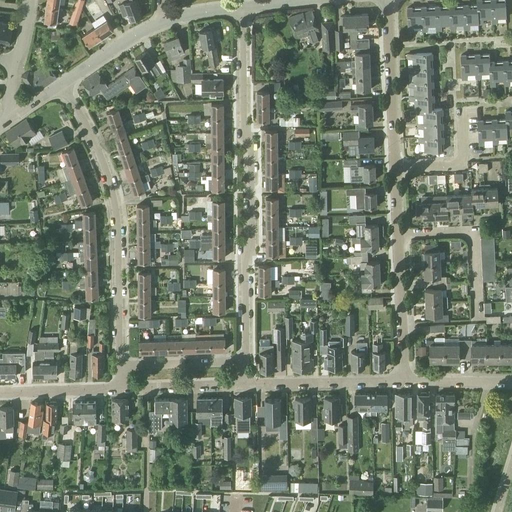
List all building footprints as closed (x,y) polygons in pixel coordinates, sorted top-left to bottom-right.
[(47,0),(46,8),(58,9),(59,0),(47,0)] [(123,3),(130,20),(142,15),(136,0),(129,0),(130,1),(123,3)] [(491,18),(492,18),(490,0),(476,0),(477,5),(477,14),(478,24),(483,24),(483,18),(491,18)] [(490,0),(492,18),(492,23),(497,23),(497,18),(506,17),(505,0),(490,0)] [(82,7),(75,5),(73,11),(80,13),(82,7)] [(463,6),(464,24),(464,30),(469,29),(469,24),(478,24),(477,14),(477,5),(463,6)] [(449,25),(450,25),(449,6),(435,7),(436,26),(436,31),(441,31),(441,25),(449,25)] [(449,6),(450,25),(450,30),(455,30),(455,25),(463,24),(464,24),(463,6),(449,6)] [(435,26),(436,26),(435,7),(421,8),(422,26),(422,32),(427,31),(426,26),(435,26)] [(58,9),(46,8),(44,21),(56,23),(58,9)] [(421,26),(422,26),(421,8),(407,8),(408,32),(413,32),(412,27),(421,26)] [(312,10),(288,18),(295,39),(308,35),(311,43),(320,40),(317,32),(319,31),(312,10)] [(73,11),(71,17),(78,20),(80,13),(73,11)] [(350,49),(356,48),(356,42),(356,39),(356,32),(355,14),(340,15),(340,24),(343,24),(343,29),(349,29),(350,49)] [(355,14),(356,32),(361,32),(361,29),(368,28),(367,14),(355,14)] [(78,20),(71,17),(69,24),(76,26),(78,20)] [(94,28),(101,38),(113,30),(106,20),(94,28)] [(0,44),(9,46),(11,30),(7,29),(8,24),(0,22),(0,44)] [(322,23),(323,50),(334,49),(333,22),(322,23)] [(101,38),(94,28),(82,36),(89,46),(101,38)] [(199,32),(201,47),(207,46),(208,56),(209,65),(218,63),(213,29),(199,32)] [(60,31),(51,31),(51,40),(60,40),(60,31)] [(164,42),(170,60),(180,57),(179,54),(184,52),(178,37),(164,42)] [(356,42),(356,48),(369,48),(369,39),(356,39),(356,42)] [(135,59),(142,70),(149,66),(155,77),(160,74),(147,51),(135,59)] [(360,66),(370,66),(369,53),(355,53),(355,60),(351,60),(351,66),(355,66),(360,66)] [(431,53),(407,54),(407,59),(413,59),(413,68),(432,67),(431,53)] [(474,55),(475,74),(475,79),(480,79),(480,73),(489,73),(488,62),(488,54),(474,55)] [(466,74),(475,74),(474,55),(460,56),(461,80),(466,79),(466,74)] [(191,81),(190,74),(190,65),(190,59),(183,59),(183,66),(176,66),(176,81),(191,81)] [(508,80),(511,79),(511,61),(502,62),(503,80),(504,86),(509,85),(508,80)] [(503,80),(502,62),(488,62),(489,73),(490,86),(494,86),(494,81),(503,80)] [(21,76),(34,94),(41,89),(56,79),(46,64),(31,74),(28,71),(21,76)] [(360,66),(355,66),(355,72),(352,72),(352,78),(370,78),(370,66),(360,66)] [(136,92),(146,85),(134,67),(107,85),(97,71),(82,82),(92,97),(101,90),(107,100),(130,84),(136,92)] [(408,68),(408,73),(413,73),(413,77),(414,82),(432,81),(432,67),(413,68),(408,68)] [(202,80),(202,74),(190,74),(191,81),(191,83),(202,82),(203,95),(223,94),(223,90),(225,90),(225,83),(223,83),(223,80),(202,80)] [(370,78),(352,78),(352,83),(356,83),(356,90),(371,89),(370,78)] [(414,82),(408,82),(408,87),(414,87),(414,91),(414,96),(433,95),(432,81),(414,82)] [(152,93),(156,100),(164,95),(160,88),(152,93)] [(322,90),(323,98),(336,98),(336,90),(322,90)] [(257,92),(257,107),(268,107),(268,92),(257,92)] [(414,96),(409,96),(409,101),(414,101),(415,110),(417,110),(434,109),(433,95),(414,96)] [(342,110),(342,101),(318,103),(319,111),(342,110)] [(211,104),(211,119),(223,119),(223,104),(211,104)] [(350,112),(359,111),(359,123),(372,123),(371,104),(358,105),(350,105),(350,112)] [(268,107),(257,107),(257,121),(269,121),(268,107)] [(107,113),(111,126),(122,123),(118,109),(107,113)] [(417,110),(418,115),(423,115),(423,123),(423,124),(442,123),(441,109),(434,109),(417,110)] [(5,132),(15,147),(35,133),(26,119),(5,132)] [(211,119),(211,133),(223,133),(223,119),(211,119)] [(301,127),(301,119),(288,119),(289,128),(301,127)] [(477,121),(478,145),(483,145),(483,139),(492,139),(491,120),(477,121)] [(491,120),(492,139),(492,144),(497,144),(497,139),(506,138),(506,136),(506,120),(491,120)] [(122,123),(111,126),(116,140),(127,137),(122,123)] [(418,124),(418,129),(423,129),(424,137),(424,138),(442,137),(443,137),(442,123),(423,124),(418,124)] [(48,137),(54,148),(66,142),(61,130),(48,137)] [(265,146),(277,146),(282,146),(282,141),(277,141),(276,131),(265,131),(265,146)] [(373,137),(358,137),(358,131),(343,131),(343,145),(359,145),(359,151),(373,150),(373,137)] [(339,139),(338,132),(321,132),(321,140),(339,139)] [(223,133),(211,133),(211,139),(211,147),(223,147),(223,133)] [(131,150),(127,137),(116,140),(120,153),(131,150)] [(424,138),(419,138),(419,143),(424,143),(424,152),(443,151),(443,137),(442,137),(424,138)] [(277,161),(277,146),(265,146),(265,161),(277,161)] [(62,151),(67,165),(78,161),(73,147),(62,151)] [(223,163),(223,147),(211,147),(212,163),(223,163)] [(120,153),(125,167),(136,164),(131,150),(120,153)] [(19,154),(1,154),(2,160),(8,160),(8,164),(19,164),(19,154)] [(360,166),(360,159),(343,159),(343,167),(350,166),(351,181),(375,180),(374,165),(360,166)] [(67,165),(62,167),(67,180),(72,178),(83,174),(78,161),(67,165)] [(265,161),(266,174),(277,174),(277,161),(265,161)] [(223,163),(212,163),(212,176),(223,176),(223,163)] [(125,167),(129,180),(140,177),(136,164),(125,167)] [(502,184),(501,165),(492,165),(493,184),(502,184)] [(170,167),(162,169),(163,173),(164,176),(171,174),(171,169),(170,168),(170,167)] [(83,174),(72,178),(77,192),(88,188),(83,174)] [(140,177),(129,180),(133,194),(145,190),(142,183),(150,181),(147,174),(140,177)] [(277,174),(266,174),(266,188),(277,188),(277,174)] [(223,176),(212,176),(212,190),(224,189),(223,176)] [(483,186),(484,205),(497,204),(497,188),(489,188),(489,185),(483,186)] [(471,189),(471,195),(472,205),(484,205),(483,186),(479,186),(479,189),(471,189)] [(88,188),(77,192),(82,205),(93,201),(88,188)] [(356,195),(356,209),(376,208),(376,193),(361,194),(361,188),(346,189),(346,195),(356,195)] [(64,192),(59,194),(61,201),(67,199),(64,192)] [(61,201),(59,194),(53,196),(56,204),(61,201)] [(459,211),(459,195),(446,196),(446,201),(447,212),(459,211)] [(472,205),(471,195),(459,195),(459,211),(472,211),(472,205)] [(434,196),(434,202),(434,218),(447,217),(447,212),(446,201),(446,196),(434,196)] [(277,198),(266,198),(266,212),(277,212),(277,198)] [(212,200),(212,215),(224,214),(224,200),(212,200)] [(0,213),(9,213),(8,205),(8,202),(8,201),(0,201),(0,213)] [(434,218),(434,202),(421,202),(421,204),(416,204),(416,217),(421,217),(421,218),(434,218)] [(137,205),(137,220),(153,220),(153,215),(149,215),(148,205),(137,205)] [(84,227),(95,227),(95,212),(83,213),(83,221),(74,221),(74,228),(84,227)] [(277,212),(266,212),(266,227),(278,226),(277,212)] [(224,214),(212,215),(207,215),(207,221),(212,221),(212,229),(224,229),(224,220),(224,214)] [(357,237),(365,237),(377,236),(377,225),(365,225),(365,215),(348,216),(349,224),(356,223),(357,237)] [(137,220),(138,234),(149,234),(149,227),(156,226),(155,220),(153,220),(137,220)] [(278,226),(266,227),(266,241),(278,241),(278,226)] [(96,241),(95,227),(84,227),(84,241),(96,241)] [(308,227),(308,237),(319,237),(319,227),(308,227)] [(201,236),(201,240),(201,243),(212,243),(224,243),(224,229),(212,229),(212,236),(201,236)] [(138,248),(150,248),(149,243),(149,234),(138,234),(138,248)] [(377,236),(365,237),(360,237),(360,238),(352,238),(352,242),(360,242),(360,250),(366,250),(366,249),(378,249),(377,236)] [(79,255),(80,255),(85,255),(96,255),(96,241),(84,241),(78,241),(79,255)] [(278,241),(266,241),(266,255),(278,255),(278,246),(278,241)] [(201,243),(201,247),(201,250),(213,249),(213,258),(224,257),(224,243),(212,243),(201,243)] [(423,251),(424,264),(440,263),(444,263),(444,259),(440,259),(439,251),(437,251),(437,245),(425,245),(425,251),(423,251)] [(305,247),(306,258),(316,258),(316,247),(305,247)] [(150,249),(150,248),(138,248),(138,262),(150,262),(150,249)] [(85,269),(97,269),(96,255),(85,255),(80,255),(80,261),(85,261),(85,269)] [(177,265),(177,255),(168,255),(168,265),(177,265)] [(364,274),(379,274),(378,261),(367,262),(367,256),(353,257),(350,257),(351,264),(360,263),(360,268),(364,268),(364,274)] [(432,277),(432,283),(446,283),(446,276),(440,276),(440,263),(424,264),(424,277),(432,277)] [(258,281),(270,280),(270,266),(258,266),(258,281)] [(213,269),(213,283),(224,283),(224,268),(213,269)] [(97,283),(97,269),(85,269),(86,278),(80,279),(80,280),(80,284),(97,283)] [(138,272),(138,287),(150,287),(150,282),(150,272),(138,272)] [(379,274),(364,274),(360,274),(361,292),(371,292),(371,286),(380,285),(379,274)] [(270,295),(270,280),(258,281),(259,295),(270,295)] [(97,283),(80,284),(80,289),(86,288),(87,298),(98,298),(97,283)] [(224,283),(213,283),(213,297),(224,297),(224,283)] [(446,283),(432,283),(433,289),(425,289),(425,302),(447,302),(447,297),(441,297),(441,289),(446,289),(446,283)] [(138,287),(138,301),(150,301),(150,287),(138,287)] [(501,289),(502,301),(511,300),(511,289),(501,289)] [(288,290),(288,298),(299,298),(299,290),(288,290)] [(224,297),(213,297),(213,312),(225,311),(224,297)] [(368,300),(368,310),(383,309),(382,299),(368,300)] [(150,301),(138,301),(139,315),(150,315),(150,301)] [(447,302),(425,302),(426,315),(434,315),(434,321),(448,320),(448,314),(442,315),(442,308),(447,307),(447,302)] [(278,311),(278,303),(268,303),(268,311),(278,311)] [(86,318),(87,308),(73,307),(73,318),(86,318)] [(60,328),(68,328),(69,314),(62,313),(60,328)] [(153,327),(152,319),(138,320),(138,328),(153,327)] [(353,335),(353,321),(345,321),(345,335),(353,335)] [(276,329),(277,368),(285,368),(284,329),(276,329)] [(27,342),(34,343),(36,331),(29,330),(27,342)] [(301,334),(301,341),(301,369),(313,369),(312,361),(310,361),(310,340),(312,340),(312,334),(301,334)] [(47,342),(47,351),(59,351),(59,342),(57,342),(57,336),(39,337),(39,342),(47,342)] [(444,362),(444,344),(444,337),(435,337),(434,338),(434,340),(425,340),(425,345),(429,345),(429,362),(444,362)] [(269,345),(269,338),(259,339),(259,370),(273,369),(273,345),(269,345)] [(196,340),(196,351),(211,350),(210,339),(196,340)] [(210,339),(211,350),(225,350),(225,339),(210,339)] [(182,340),(168,341),(168,352),(182,351),(182,340)] [(196,340),(182,340),(182,351),(196,351),(196,340)] [(444,344),(444,362),(459,362),(459,354),(465,354),(465,340),(459,340),(459,344),(444,344)] [(471,340),(465,340),(465,354),(471,354),(471,362),(485,362),(486,344),(471,344),(471,340)] [(154,352),(153,341),(139,342),(139,353),(154,352)] [(153,341),(154,352),(168,352),(168,341),(153,341)] [(301,369),(301,341),(292,341),(292,369),(301,369)] [(47,342),(39,342),(37,343),(37,351),(47,351),(47,342)] [(92,375),(103,375),(103,368),(104,368),(104,343),(99,343),(99,351),(92,351),(91,354),(91,368),(92,368),(92,375)] [(364,368),(364,352),(367,352),(367,343),(356,343),(356,352),(350,352),(351,368),(364,368)] [(372,351),(372,367),(386,367),(385,351),(382,351),(382,343),(372,343),(372,351)] [(500,344),(486,344),(485,362),(500,362),(500,344)] [(511,344),(500,344),(500,362),(511,361),(511,344)] [(341,346),(327,346),(327,358),(324,359),(324,369),(342,368),(341,346)] [(2,358),(0,357),(0,376),(16,376),(16,370),(25,370),(25,352),(2,352),(2,358)] [(69,376),(81,376),(82,354),(70,354),(69,376)] [(45,357),(45,356),(36,356),(36,361),(33,361),(34,377),(45,377),(45,357)] [(45,357),(45,377),(57,376),(56,361),(53,361),(53,356),(45,356),(45,357)] [(416,414),(423,414),(423,427),(422,427),(422,444),(431,444),(431,419),(430,419),(430,414),(428,414),(428,394),(426,394),(425,392),(421,392),(419,394),(417,394),(417,406),(416,406),(416,414)] [(366,416),(370,416),(370,411),(370,394),(354,394),(354,408),(357,408),(357,411),(367,411),(366,416)] [(370,411),(370,416),(376,416),(376,411),(386,411),(386,394),(370,394),(370,411)] [(403,407),(403,394),(395,394),(395,416),(397,416),(397,420),(395,420),(395,429),(402,429),(402,426),(401,426),(401,420),(402,420),(402,416),(401,416),(401,407),(403,407)] [(401,416),(402,416),(412,416),(412,394),(403,394),(403,407),(401,407),(401,416)] [(435,431),(442,431),(443,431),(443,394),(436,394),(436,403),(436,422),(435,422),(435,431)] [(448,431),(448,440),(455,440),(455,431),(453,431),(453,404),(454,404),(454,395),(443,394),(443,431),(448,431)] [(234,398),(234,416),(251,415),(250,397),(234,398)] [(209,417),(209,398),(197,398),(197,417),(209,417)] [(209,398),(209,417),(222,417),(221,398),(209,398)] [(294,398),(295,401),(293,403),(293,406),(295,407),(295,420),(310,420),(310,398),(294,398)] [(322,412),(322,416),(324,418),(324,420),(325,420),(328,422),(332,422),(334,420),(339,420),(338,414),(340,412),(340,409),(338,409),(338,398),(324,398),(324,410),(322,412)] [(169,411),(169,399),(155,399),(155,411),(149,411),(149,433),(155,433),(155,429),(161,429),(161,411),(169,411)] [(169,411),(169,427),(186,427),(186,399),(169,399),(169,411)] [(286,439),(285,415),(280,415),(280,399),(264,400),(265,423),(278,422),(278,439),(286,439)] [(112,400),(112,420),(128,420),(128,400),(112,400)] [(21,421),(19,436),(24,437),(25,432),(39,434),(42,411),(39,410),(40,403),(31,402),(29,422),(21,421)] [(84,417),(84,402),(73,402),(73,425),(81,425),(81,417),(84,417)] [(84,402),(84,417),(87,417),(88,424),(96,424),(95,402),(84,402)] [(41,439),(46,440),(47,433),(52,433),(54,421),(56,421),(57,403),(47,403),(46,420),(44,420),(42,432),(41,439)] [(0,438),(6,438),(6,433),(13,432),(13,408),(0,408),(0,438)] [(97,445),(105,445),(106,424),(98,423),(97,440),(97,445)] [(193,438),(200,438),(201,423),(192,423),(193,438)] [(59,432),(67,433),(68,425),(60,424),(59,432)] [(357,451),(357,424),(348,424),(348,451),(357,451)] [(338,426),(339,443),(347,442),(346,426),(338,426)] [(126,453),(137,452),(137,429),(126,430),(126,453)] [(455,431),(455,440),(455,451),(455,453),(466,453),(467,447),(468,447),(468,442),(468,438),(464,438),(464,431),(455,431)] [(71,445),(58,444),(57,459),(69,460),(71,445)] [(192,456),(200,456),(200,445),(192,445),(192,456)] [(150,450),(149,461),(159,461),(160,450),(150,450)] [(8,484),(17,485),(18,475),(19,471),(10,470),(8,484)] [(88,473),(84,476),(85,481),(90,482),(93,479),(92,475),(88,473)] [(18,475),(17,485),(17,487),(35,489),(36,477),(18,475)] [(274,476),(261,477),(261,490),(274,489),(274,476)] [(38,489),(53,490),(53,480),(38,479),(38,489)] [(291,482),(291,492),(314,492),(314,483),(291,482)] [(349,493),(372,494),(372,482),(349,482),(349,493)] [(415,495),(431,496),(432,485),(416,484),(415,495)] [(0,489),(0,507),(14,509),(15,500),(16,492),(0,489)] [(249,498),(238,498),(238,510),(249,510),(249,498)] [(20,511),(39,511),(40,511),(32,510),(32,504),(28,504),(29,500),(22,499),(22,500),(20,511)] [(228,507),(228,511),(234,511),(235,499),(222,499),(222,507),(228,507)] [(426,510),(442,511),(443,500),(426,499),(426,510)] [(39,511),(57,511),(58,502),(52,501),(52,506),(40,505),(40,511),(39,511)] [(344,511),(347,503),(339,501),(336,511),(344,511)]
